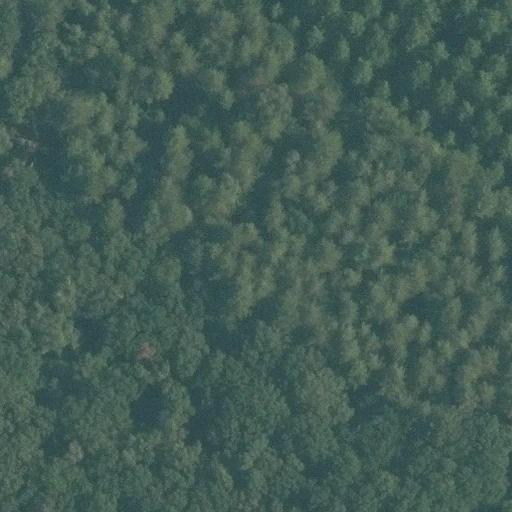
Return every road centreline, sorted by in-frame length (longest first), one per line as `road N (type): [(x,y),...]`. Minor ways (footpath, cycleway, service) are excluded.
road 1 (track): [(395,511),(0,213)]
road 2 (track): [(0,190),(127,0)]
